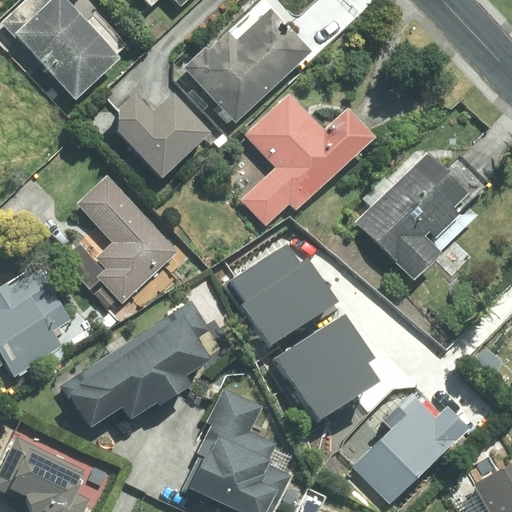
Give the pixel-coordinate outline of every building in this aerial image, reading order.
[(27,0),(2,24),(74,101),(117,61),(60,0),(27,0)] [(204,49),(183,69),(234,123),(308,54),(268,12),(235,43),(226,34),(207,52),(204,49)] [(295,95),(248,139),(276,169),(245,197),(278,233),(382,137),(353,106),(327,130),(295,95)] [(117,111),(116,134),(160,180),(207,135),(171,97),(151,115),(133,96),(117,111)] [(485,189),(433,145),(356,225),(416,283),(453,245),(441,234),(485,189)] [(175,254),(105,180),(77,206),(113,244),(96,260),(106,271),(98,279),(100,281),(121,304),(175,254)] [(90,290),(100,281),(98,279),(106,271),(96,260),(81,243),(62,260),(90,290)] [(237,303),(263,343),(325,303),(297,259),(292,263),(279,244),(226,278),(241,300),(237,303)] [(0,367),(4,365),(13,379),(60,348),(50,333),(67,322),(37,276),(8,295),(2,286),(0,287),(0,367)] [(190,304),(62,388),(89,430),(120,410),(128,422),(155,405),(157,408),(189,388),(182,378),(207,362),(194,341),(208,332),(190,304)] [(334,315),(272,355),(313,418),(375,378),(334,315)] [(437,411),(413,386),(380,418),(388,426),(347,465),(382,501),(461,426),(442,406),(437,411)] [(258,410),(222,394),(205,425),(210,427),(196,456),(202,459),(184,494),(223,511),(271,511),(287,479),(263,467),(271,448),(246,434),(258,410)] [(82,511),(87,502),(73,496),(84,473),(15,441),(0,473),(0,489),(24,501),(27,511),(82,511)] [(511,511),(511,466),(473,488),(486,511),(511,511)]
